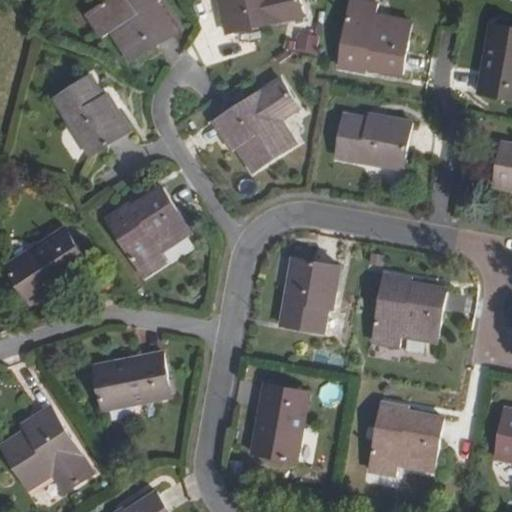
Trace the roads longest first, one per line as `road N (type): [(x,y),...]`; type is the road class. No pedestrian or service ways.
road 1 (residential): [(0,349),(125,313),(224,333)]
road 2 (residential): [(445,29),(438,88),(452,132),(436,240)]
road 3 (residential): [(436,240),(310,217),(259,230),(243,244)]
road 4 (residential): [(191,81),(169,140),(243,244)]
road 5 (residential): [(224,333),(204,457),(212,495),(225,511)]
